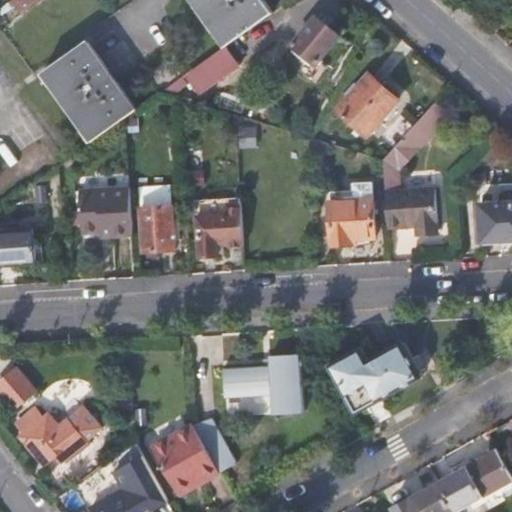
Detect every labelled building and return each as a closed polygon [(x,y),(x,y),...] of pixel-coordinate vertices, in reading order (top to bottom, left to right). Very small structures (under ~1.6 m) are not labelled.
[(199,0),(230,43),(242,34),(276,10),(268,0),(199,0)] [(297,47),(320,64),(342,36),(320,18),(297,47)] [(47,73),(95,140),(126,118),(140,107),(92,40),(47,73)] [(188,73),(198,87),(205,90),(244,62),(230,43),(188,73)] [(398,98),(371,74),(340,108),(367,133),(398,98)] [(404,186),(402,167),(403,152),(418,150),(451,114),(437,102),(385,158),(385,168),(389,231),(417,228),(418,234),(440,233),(437,184),(404,186)] [(375,234),(373,199),(373,181),(353,182),(354,200),(329,202),(331,245),(352,244),(352,236),(375,234)] [(111,235),(133,234),(130,187),(80,191),(84,234),(111,232),(111,235)] [(511,201),(482,203),(484,241),(511,238),(511,201)] [(174,206),(143,208),(146,252),(176,250),(174,206)] [(228,217),(199,218),(201,257),(220,256),(219,240),(230,239),(230,245),(245,244),(243,209),(227,210),(228,217)] [(0,266),(35,264),(33,231),(0,232),(0,266)] [(328,366),(354,413),(422,376),(403,343),(370,362),(362,347),(328,366)] [(306,411),(304,352),(273,354),(273,364),(227,366),(228,395),(275,393),(276,412),(306,411)] [(1,386),(19,411),(41,394),(23,370),(1,386)] [(129,400),(121,400),(122,411),(129,410),(129,400)] [(61,456),(68,465),(92,445),(75,422),(67,429),(57,415),(52,420),(43,408),(25,422),(32,432),(27,435),(49,464),(61,456)] [(213,416),(196,426),(222,473),(239,464),(213,416)] [(208,481),(222,473),(196,426),(154,449),(178,492),(205,477),(208,481)] [(142,483),(155,475),(137,442),(124,452),(134,470),(119,479),(125,491),(91,511),(138,511),(139,511),(142,510),(136,500),(147,493),(142,483)] [(459,511),(511,483),(511,468),(501,449),(442,481),(459,511)] [(92,503),(122,487),(115,474),(85,490),(92,503)] [(459,511),(442,481),(416,496),(395,507),(397,511),(459,511)]
